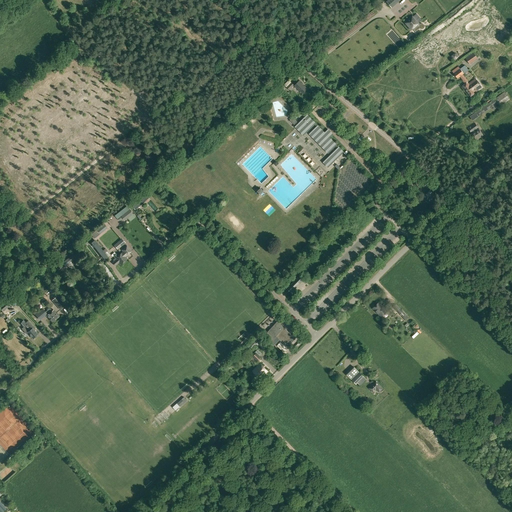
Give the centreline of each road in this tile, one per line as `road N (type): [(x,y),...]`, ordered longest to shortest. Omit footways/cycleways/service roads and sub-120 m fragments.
road 1 (unclassified): [(317,335),(197,223),(0,392)]
road 2 (unclassified): [(457,197),(227,0)]
road 3 (unclassified): [(141,511),(317,335)]
road 4 (unclassified): [(317,335),(457,197)]
